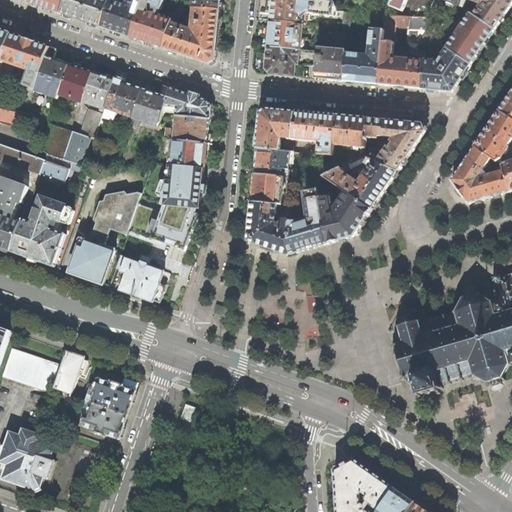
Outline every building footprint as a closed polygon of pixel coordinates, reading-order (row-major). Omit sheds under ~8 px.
[(44,8),(62,14),(66,0),(24,0),(24,2),(44,8)] [(82,21),(102,28),(111,1),(111,0),(66,0),(62,14),(82,21)] [(116,33),(132,38),(144,0),(131,0),(129,6),(118,2),(117,3),(111,1),(102,28),(116,33)] [(147,43),(164,49),(172,24),(173,21),(158,15),(159,10),(162,11),(165,0),(144,0),(132,38),(147,43)] [(222,0),(194,0),(194,8),(195,8),(221,11),(222,0)] [(307,25),(308,14),(309,0),(272,0),(272,6),(271,21),(307,25)] [(333,1),(325,0),(309,0),(308,14),(332,16),(333,1)] [(407,0),(394,0),(391,7),(403,12),(407,0)] [(442,0),(464,8),(466,0),(442,0)] [(511,0),(468,0),(482,5),(475,16),(495,31),(506,14),(511,6),(511,0)] [(178,7),(175,16),(182,18),(185,7),(178,7)] [(210,65),(216,61),(219,34),(221,11),(195,8),(192,30),(172,24),(164,49),(210,65)] [(351,12),(343,12),(342,26),(350,27),(351,12)] [(483,48),(495,31),(475,16),(472,14),(463,29),(462,29),(448,49),(472,66),(483,48)] [(385,31),(384,43),(394,44),(396,26),(408,28),(409,17),(386,16),(385,31)] [(430,52),(441,61),(448,49),(441,45),(432,39),(434,35),(433,34),(434,30),(438,18),(409,17),(408,28),(407,44),(411,48),(416,49),(421,43),(431,50),(430,52)] [(269,34),(268,47),(300,50),(303,27),(307,28),(307,25),(271,21),(269,34)] [(0,69),(3,61),(12,34),(0,30),(0,69)] [(361,84),(380,85),(384,43),(385,31),(372,30),(370,49),(373,49),(372,56),(370,58),(362,57),(362,56),(347,54),(345,82),(361,84)] [(445,38),(434,30),(433,34),(434,35),(432,39),(441,45),(445,38)] [(25,86),(35,90),(50,47),(29,40),(12,34),(3,61),(31,71),(25,86)] [(393,59),(394,44),(384,43),(380,85),(400,87),(422,90),(425,62),(393,59)] [(57,50),(50,47),(35,90),(51,95),(50,97),(58,99),(60,94),(70,65),(59,61),(54,59),(57,50)] [(299,66),(300,50),(268,47),(267,61),(266,69),(270,75),(295,77),(296,66),(299,66)] [(328,80),(345,82),(347,54),(348,52),(319,49),(316,79),(328,80)] [(472,66),(448,49),(441,61),(439,63),(425,62),(422,90),(453,92),(462,80),(472,66)] [(296,66),(295,77),(302,78),(304,66),(311,66),(312,52),(300,50),(299,66),(296,66)] [(76,67),(70,65),(60,94),(78,101),(80,98),(85,99),(94,73),(80,69),(81,66),(79,65),(77,65),(76,67)] [(107,107),(106,109),(117,112),(125,115),(129,113),(135,115),(143,89),(131,85),(125,84),(128,74),(119,71),(116,80),(107,107)] [(102,76),(94,73),(85,99),(85,100),(89,102),(90,105),(95,107),(98,104),(107,107),(116,80),(110,79),(111,75),(107,74),(104,73),(102,76)] [(28,109),(35,90),(25,86),(18,106),(28,109)] [(152,92),(143,89),(135,115),(130,128),(137,131),(141,121),(146,123),(148,123),(149,120),(151,121),(149,126),(159,130),(166,105),(170,88),(164,86),(160,96),(152,92)] [(208,101),(170,88),(166,105),(178,108),(176,116),(210,120),(211,112),(212,107),(208,101)] [(511,94),(501,111),(511,118),(511,94)] [(26,115),(0,108),(0,123),(22,128),(26,115)] [(80,134),(89,137),(96,139),(103,117),(104,114),(89,109),(80,134)] [(114,121),(117,112),(106,109),(104,114),(103,117),(114,121)] [(260,129),(258,149),(281,151),(282,137),(284,135),(288,139),(294,140),(297,112),(262,109),(260,129)] [(489,129),(476,147),(493,159),(498,161),(502,158),(502,155),(507,154),(509,150),(508,147),(511,141),(511,118),(501,111),(489,129)] [(316,114),(297,112),(294,140),(320,142),(319,155),(334,156),(335,145),(338,116),(316,114)] [(175,129),(174,141),(208,144),(209,131),(210,120),(176,116),(175,129)] [(352,118),(338,116),(335,145),(365,148),(366,138),(368,119),(352,118)] [(423,125),(368,119),(366,138),(377,139),(378,136),(395,138),(393,141),(395,144),(392,149),(389,148),(379,163),(399,172),(411,154),(426,132),(423,125)] [(48,154),(64,160),(74,132),(50,124),(42,148),(48,154)] [(166,140),(174,141),(175,129),(167,129),(166,140)] [(79,165),(89,137),(80,134),(74,132),(64,160),(79,165)] [(173,152),(174,141),(166,140),(165,151),(173,152)] [(208,144),(174,141),(173,152),(171,165),(205,168),(207,157),(208,144)] [(46,161),(0,144),(0,160),(41,175),(46,161)] [(461,193),(469,204),(511,192),(506,172),(489,176),(485,172),(484,172),(484,171),(493,159),(476,147),(453,182),(461,193)] [(256,161),(255,174),(289,178),(290,163),(294,163),(295,153),(281,151),(258,149),(256,161)] [(386,191),(399,172),(379,163),(369,159),(366,164),(371,167),(360,183),(343,173),(341,168),(324,177),(347,192),(373,210),(386,191)] [(70,170),(46,161),(41,175),(65,183),(70,170)] [(164,206),(199,209),(201,209),(203,192),(205,168),(171,165),(169,165),(167,185),(163,196),(165,197),(161,205),(164,206)] [(254,188),(252,202),(278,204),(282,205),(284,186),(303,187),(302,195),(306,192),(317,181),(289,178),(255,174),(254,188)] [(2,216),(14,220),(20,203),(23,203),(28,187),(6,180),(0,195),(0,204),(0,205),(5,207),(2,216)] [(308,250),(327,245),(320,198),(319,190),(306,192),(310,218),(308,222),(302,223),(290,223),(289,256),(308,250)] [(105,248),(106,246),(111,230),(128,236),(129,231),(139,204),(143,193),(140,192),(128,195),(126,191),(107,195),(105,201),(101,202),(94,220),(97,223),(90,243),(105,248)] [(355,237),(373,210),(347,192),(338,206),(342,208),(336,213),(332,213),(329,197),(320,198),(327,245),(342,241),(355,237)] [(35,260),(55,268),(66,235),(58,232),(61,223),(68,225),(70,224),(75,212),(73,209),(42,198),(35,220),(36,221),(35,223),(25,220),(23,224),(13,253),(35,260)] [(267,248),(289,256),(290,223),(290,220),(277,219),(278,204),(252,202),(251,213),(247,213),(245,230),(249,231),(248,242),(267,248)] [(167,245),(168,240),(155,235),(162,213),(139,204),(129,231),(167,245)] [(155,235),(168,240),(188,247),(199,214),(198,213),(199,209),(164,206),(162,213),(155,235)] [(14,220),(2,216),(1,218),(0,218),(0,247),(13,253),(23,224),(14,220)] [(186,251),(188,247),(168,240),(167,245),(186,251)] [(116,250),(106,246),(105,248),(90,243),(87,242),(84,248),(80,247),(78,252),(76,251),(73,259),(75,260),(70,273),(85,278),(104,285),(116,250)] [(155,301),(165,272),(149,266),(151,260),(142,257),(140,263),(121,256),(116,268),(122,270),(120,277),(125,278),(121,291),(135,296),(154,303),(155,301)] [(165,272),(155,301),(161,303),(171,274),(165,272)] [(416,387),(417,392),(414,393),(415,397),(418,396),(418,397),(419,396),(420,400),(423,399),(422,395),(428,394),(429,396),(431,395),(431,393),(436,391),(437,395),(441,394),(440,390),(444,389),(442,384),(443,384),(443,385),(445,385),(445,384),(449,382),(450,385),(452,384),(451,382),(455,381),(456,382),(457,381),(457,380),(461,379),(462,381),(464,380),(463,378),(467,377),(468,378),(469,378),(469,377),(470,376),(472,378),(475,376),(487,382),(486,386),(489,387),(489,382),(490,382),(492,386),(491,387),(492,387),(493,386),(501,384),(502,385),(502,384),(501,383),(500,379),(501,378),(504,382),(506,380),(503,377),(510,366),(511,365),(511,274),(506,276),(505,275),(504,275),(504,276),(501,277),(501,276),(498,274),(494,275),(493,278),(494,281),(497,283),(498,283),(500,288),(491,291),(491,290),(490,290),(490,289),(488,289),(489,291),(488,291),(488,292),(487,292),(487,293),(484,294),(483,297),(480,295),(480,291),(478,290),(477,295),(476,295),(475,291),(475,290),(474,289),(473,291),(467,293),(465,292),(464,293),(465,294),(466,298),(465,299),(462,295),(460,296),(463,300),(457,311),(452,311),(452,313),(451,314),(451,312),(449,313),(449,314),(445,315),(444,313),(442,314),(443,316),(439,317),(438,316),(437,316),(437,318),(433,319),(432,317),(430,317),(431,319),(426,321),(426,320),(425,320),(425,321),(420,323),(420,322),(422,319),(420,318),(419,319),(418,319),(417,317),(415,318),(411,316),(412,314),(410,314),(410,316),(405,317),(403,316),(402,317),(403,318),(401,323),(399,322),(399,324),(399,325),(397,324),(396,326),(400,328),(401,331),(399,333),(400,334),(399,335),(399,336),(398,339),(397,339),(397,340),(395,340),(396,341),(394,341),(395,344),(394,344),(395,345),(392,346),(393,348),(395,348),(396,348),(397,348),(399,356),(398,355),(397,357),(399,358),(402,367),(401,369),(402,370),(403,369),(405,376),(404,377),(401,378),(402,381),(405,380),(405,381),(406,381),(406,383),(407,383),(408,384),(409,383),(410,384),(411,383),(414,385),(414,386),(415,388),(416,387)] [(225,307),(219,306),(216,315),(222,317),(225,307)] [(0,327),(0,365),(12,332),(0,327)] [(62,365),(13,349),(3,377),(52,393),(62,365)] [(76,354),(69,352),(54,394),(71,400),(81,370),(85,371),(88,361),(85,360),(86,358),(76,354)] [(111,383),(98,379),(94,390),(91,389),(87,401),(92,403),(129,416),(137,394),(136,394),(137,392),(136,392),(139,383),(126,379),(123,385),(117,383),(112,381),(111,383)] [(124,430),(129,416),(92,403),(89,414),(86,413),(82,426),(95,430),(95,432),(107,436),(107,435),(121,439),(121,437),(122,438),(124,430)] [(182,418),(193,422),(197,408),(187,405),(182,418)] [(44,423),(58,428),(61,420),(51,417),(49,418),(46,417),(44,423)] [(36,490),(36,491),(42,488),(41,487),(42,486),(43,486),(45,478),(51,480),(57,461),(52,459),(54,452),(53,452),(55,448),(37,442),(39,435),(24,430),(21,436),(11,433),(6,448),(4,447),(0,458),(1,459),(0,462),(8,465),(4,479),(21,485),(36,490)] [(338,495),(338,511),(368,511),(366,510),(366,506),(364,505),(362,505),(362,494),(363,492),(368,496),(367,497),(367,502),(380,511),(396,488),(378,475),(355,459),(336,470),(336,479),(337,480),(338,495)] [(405,495),(396,488),(380,511),(378,511),(410,511),(417,503),(405,495)] [(274,489),(272,496),(283,499),(285,492),(274,489)] [(429,511),(417,503),(410,511),(429,511)]
